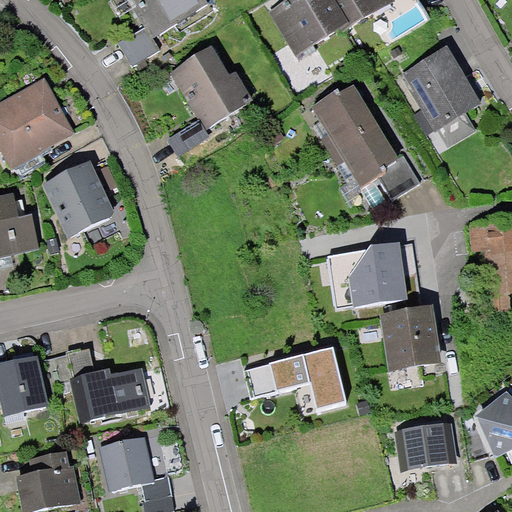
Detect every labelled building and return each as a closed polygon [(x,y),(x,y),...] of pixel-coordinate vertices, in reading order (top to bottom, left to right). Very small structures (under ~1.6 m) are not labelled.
[(124,0),(151,43),(203,11),(196,0),(124,0)] [(285,0),(268,11),(295,55),(350,21),(336,0),(285,0)] [(336,0),(350,21),(351,25),(392,0),(336,0)] [(230,75),(212,46),(170,72),(200,120),(205,129),(253,99),(236,71),(230,75)] [(440,54),(399,79),(434,134),(474,109),(440,54)] [(38,86),(0,107),(0,160),(6,171),(67,138),(38,86)] [(346,89),(304,115),(328,153),(368,129),(346,89)] [(205,129),(200,120),(168,140),(178,156),(210,136),(205,129)] [(368,129),(328,153),(352,187),(391,161),(368,129)] [(85,170),(41,189),(64,242),(108,223),(85,170)] [(0,260),(35,252),(26,217),(10,220),(6,201),(0,202),(0,260)] [(511,219),(470,222),(477,315),(510,313),(508,293),(511,292),(511,219)] [(401,245),(327,255),(337,309),(407,299),(401,245)] [(425,314),(374,322),(384,377),(435,369),(425,314)] [(332,347),(244,370),(250,398),(311,382),(318,408),(347,401),(332,347)] [(33,363),(0,372),(0,419),(45,407),(33,363)] [(145,411),(136,373),(104,380),(103,374),(70,382),(81,426),(145,411)] [(511,451),(511,411),(501,397),(469,423),(492,462),(511,451)] [(444,431),(396,436),(400,476),(448,471),(444,431)] [(138,441),(93,452),(103,492),(148,481),(138,441)] [(12,479),(18,511),(52,511),(77,507),(69,467),(63,469),(60,456),(26,463),(29,476),(12,479)]
